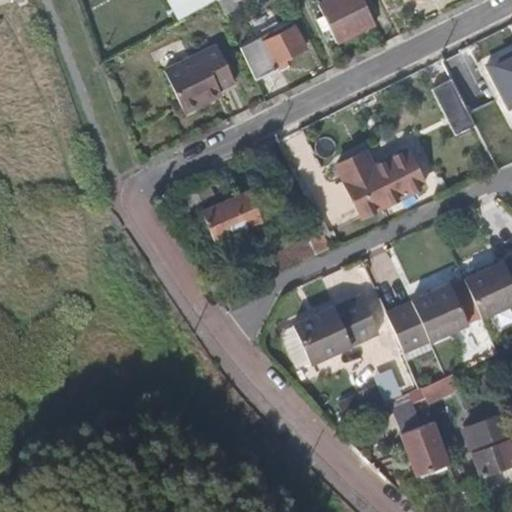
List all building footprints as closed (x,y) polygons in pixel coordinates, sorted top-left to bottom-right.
[(193,17),(186,2),(184,0),(168,0),(167,1),(178,25),(193,17)] [(193,17),(219,3),(216,0),(190,0),(186,2),(193,17)] [(375,24),(363,0),(331,0),(319,6),(337,44),(375,24)] [(262,45),(293,30),(290,24),(260,38),(262,45)] [(275,65),(306,50),(296,29),(293,30),(262,45),(260,38),(240,48),(255,81),(277,72),(275,65)] [(233,81),(215,44),(162,69),(182,113),(220,96),(216,89),(233,81)] [(511,47),(485,60),(496,84),(511,75),(511,47)] [(465,106),(449,73),(436,81),(440,89),(448,107),(451,112),(465,106)] [(301,131),(282,139),(294,167),(313,159),(301,131)] [(499,172),(483,142),(469,149),(483,179),(499,172)] [(431,203),(406,152),(372,168),(395,219),(431,203)] [(263,222),(249,192),(202,212),(215,243),(263,222)] [(271,277),(331,250),(322,234),(296,246),(294,242),(263,258),(271,277)] [(511,305),(511,257),(463,279),(481,319),(511,305)] [(469,324),(450,281),(410,298),(410,302),(386,313),(404,354),(469,324)] [(249,306),(243,293),(225,302),(233,314),(249,306)] [(378,335),(361,296),(335,308),(334,305),(291,325),(310,366),(378,335)] [(393,368),(367,378),(378,404),(403,394),(393,368)] [(469,391),(462,373),(435,384),(442,403),(469,391)] [(511,440),(511,436),(504,413),(462,429),(467,442),(480,476),(511,463),(511,454),(507,442),(511,440)] [(450,464),(435,421),(401,435),(417,477),(450,464)]
